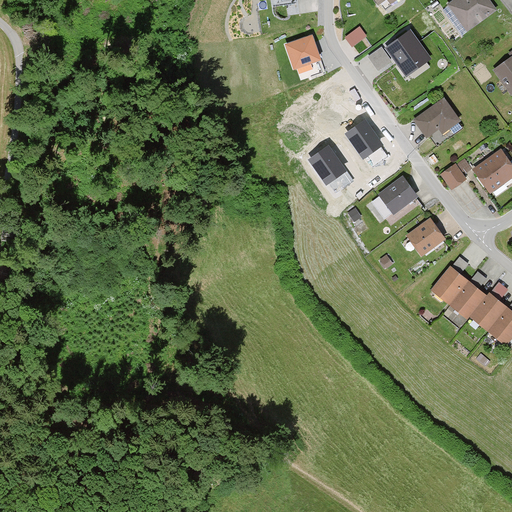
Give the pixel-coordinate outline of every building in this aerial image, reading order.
[(394,0),(368,0),(378,12),(394,0)] [(494,11),(486,0),(453,0),(445,6),(464,33),(494,11)] [(342,40),(350,50),(364,38),(357,29),(342,40)] [(430,59),(410,32),(386,49),(406,76),(430,59)] [(312,35),(285,44),(295,74),(322,65),(312,35)] [(368,53),(378,69),(393,59),(383,44),(368,53)] [(490,70),(509,96),(511,93),(511,49),(505,55),(507,58),(490,70)] [(436,130),(440,135),(458,122),(441,99),(411,120),(425,139),(436,130)] [(383,145),(365,119),(345,133),(363,159),(366,157),(383,145)] [(68,161),(67,144),(56,145),(56,162),(68,161)] [(346,171),(328,145),(308,160),(326,185),(329,184),(346,171)] [(390,155),(383,145),(366,157),(372,167),(390,155)] [(511,176),(511,168),(497,150),(470,171),(489,195),(511,176)] [(465,156),(458,161),(466,172),(473,167),(465,156)] [(438,175),(450,191),(464,181),(452,164),(438,175)] [(353,181),(346,171),(329,184),(335,193),(353,181)] [(376,195),(391,215),(414,198),(400,178),(376,195)] [(404,237),(420,257),(442,239),(425,219),(404,237)] [(460,257),(455,263),(464,270),(469,263),(460,257)] [(465,281),(448,267),(429,291),(447,304),(465,281)] [(465,281),(447,304),(466,319),(468,318),(485,296),(465,281)] [(511,303),(511,292),(507,290),(503,299),(511,303)] [(485,296),(468,318),(486,332),(505,308),(486,294),(485,296)] [(511,313),(505,308),(486,332),(505,346),(511,336),(511,313)]
